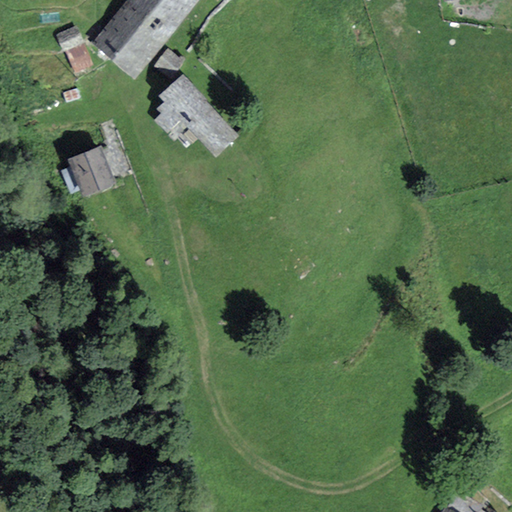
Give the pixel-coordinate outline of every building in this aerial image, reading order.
[(135,81),(199,0),(129,0),(92,46),(135,81)] [(85,42),(76,24),(55,35),(63,52),(85,42)] [(181,57),(166,48),(156,65),(171,74),(181,57)] [(239,137),(181,75),(158,96),(163,102),(156,109),(161,114),(154,120),(172,140),(187,127),(216,158),(239,137)] [(116,186),(101,147),(67,159),(82,199),(116,186)]
